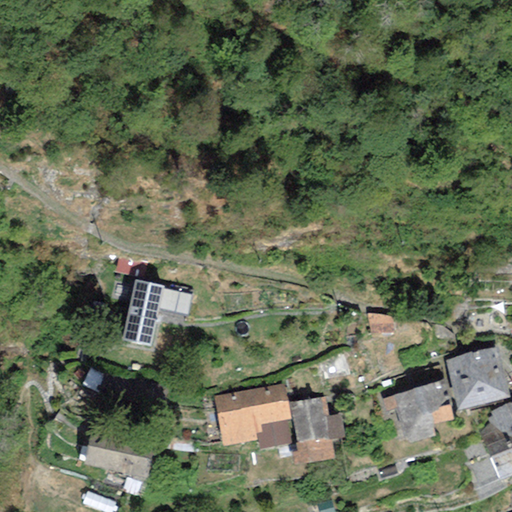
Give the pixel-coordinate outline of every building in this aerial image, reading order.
[(147,262),(118,257),(115,273),(144,278),(147,262)] [(162,286),(135,280),(121,341),(149,347),(157,308),(188,315),(192,296),(161,289),(162,286)] [(446,360),(459,410),(508,398),(495,347),(446,360)] [(90,369),(82,384),(97,392),(106,377),(90,369)] [(439,382),(381,400),(388,420),(399,416),(408,445),(436,436),(433,425),(455,418),(448,397),(444,398),(439,382)] [(283,385),(213,397),(222,446),(257,440),(254,425),(289,419),(283,385)] [(325,396),(289,402),(296,443),(331,438),(331,441),(344,439),(340,415),(329,417),(325,396)] [(511,402),(492,414),(502,439),(486,445),(498,480),(511,475),(511,402)] [(293,442),(289,419),(254,425),(257,440),(258,448),(293,442)] [(154,445),(90,434),(84,465),(145,482),(154,445)] [(331,441),(331,438),(296,443),(300,465),(334,460),(331,441)]
